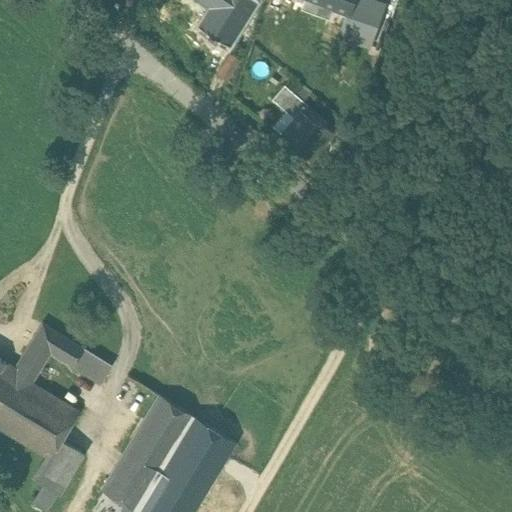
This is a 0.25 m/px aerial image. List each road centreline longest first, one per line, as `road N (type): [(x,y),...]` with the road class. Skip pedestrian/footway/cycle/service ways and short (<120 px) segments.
road 1 (track): [(511,367),(110,38),(79,0)]
road 2 (track): [(131,55),(107,85),(28,305),(14,329),(0,333)]
